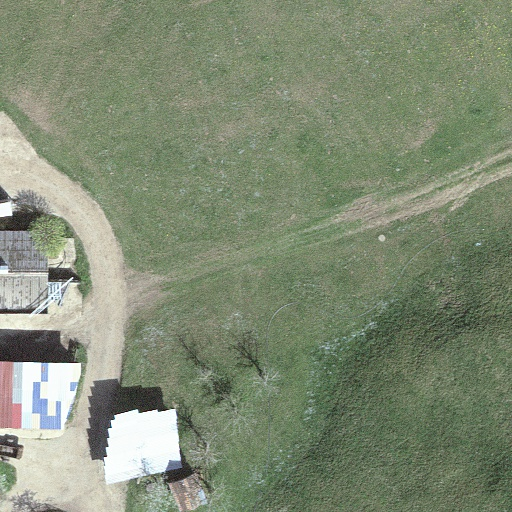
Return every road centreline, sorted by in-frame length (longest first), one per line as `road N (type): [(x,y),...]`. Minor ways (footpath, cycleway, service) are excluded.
road 1 (track): [(109,339),(135,302),(181,267),(511,153)]
road 2 (track): [(0,134),(90,230),(109,281),(106,377),(85,439)]
